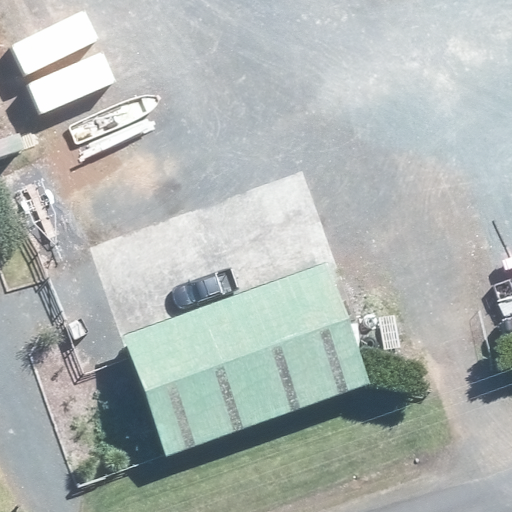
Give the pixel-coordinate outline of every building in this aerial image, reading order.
[(218,115),(144,136),(150,162),(224,141),(218,115)] [(25,141),(0,147),(0,167),(30,161),(25,141)] [(85,247),(50,172),(7,193),(41,267),(85,247)] [(71,287),(94,279),(83,252),(61,259),(71,287)] [(0,273),(9,268),(0,253),(0,273)] [(338,275),(137,346),(181,468),(383,397),(338,275)] [(64,302),(23,314),(31,340),(71,326),(64,302)] [(95,365),(125,353),(107,306),(102,307),(77,317),(95,365)]
